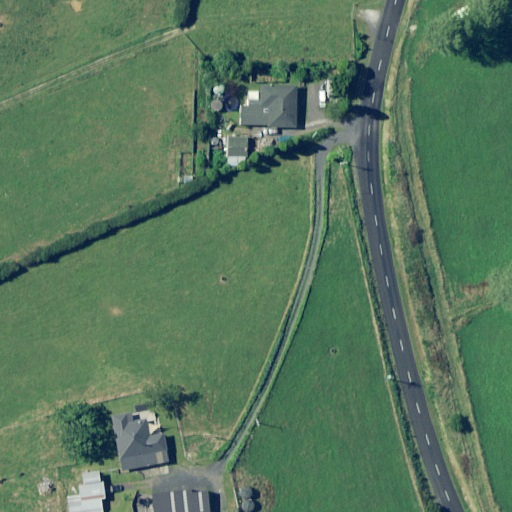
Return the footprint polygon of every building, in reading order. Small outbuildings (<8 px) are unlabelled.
[(247,92),(247,105),(240,105),(239,126),(296,128),(298,87),(261,85),(260,92),(247,92)] [(248,136),(228,135),(226,167),(246,168),(248,136)] [(134,420),(132,411),(110,415),(120,474),(167,465),(161,434),(148,437),(145,418),(134,420)] [(103,481),(78,485),(80,504),(105,500),(103,481)] [(194,511),(192,491),(152,496),(154,511),(194,511)]
